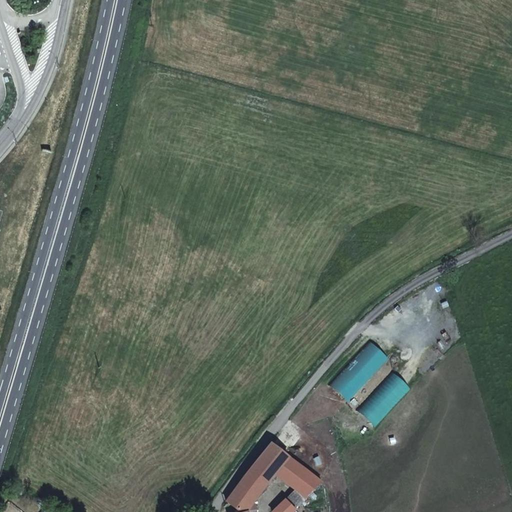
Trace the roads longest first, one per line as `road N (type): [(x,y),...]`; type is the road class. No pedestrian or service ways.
road 1 (trunk): [(0,455),(125,0)]
road 2 (trunk): [(107,0),(74,150),(0,407)]
road 3 (unclassified): [(210,511),(385,303),(511,231)]
